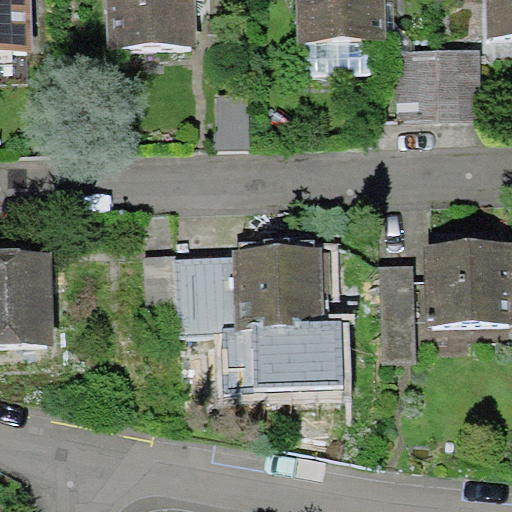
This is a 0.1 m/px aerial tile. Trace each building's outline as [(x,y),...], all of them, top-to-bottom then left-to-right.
[(39,0),(0,0),(0,60),(41,60),(39,0)] [(109,0),(111,53),(201,50),(199,0),(109,0)] [(297,0),(299,48),(304,47),(306,78),(371,75),(370,45),(388,44),(385,0),(297,0)] [(511,0),(482,0),(484,40),(511,39),(511,0)] [(440,52),(395,52),(394,123),(440,123),(440,52)] [(481,52),(440,52),(440,123),(481,123),(481,52)] [(250,96),(214,96),(214,149),(250,150),(250,96)] [(511,245),(428,247),(430,331),(511,328),(511,245)] [(245,250),(244,333),(330,334),(331,251),(245,250)] [(49,265),(0,265),(0,346),(51,345),(49,265)]
